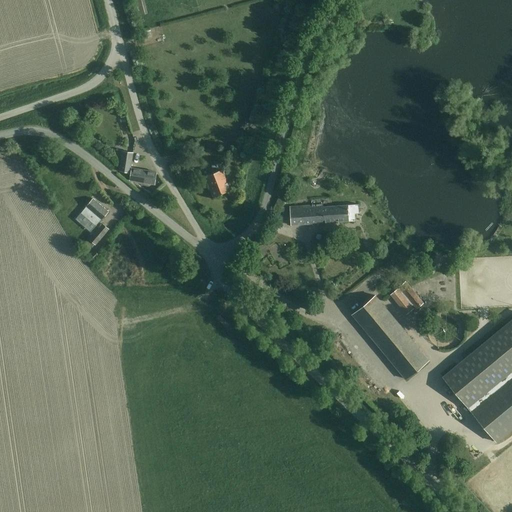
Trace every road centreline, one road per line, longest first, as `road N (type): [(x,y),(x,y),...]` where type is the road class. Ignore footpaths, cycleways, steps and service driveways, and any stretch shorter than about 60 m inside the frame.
road 1 (unclassified): [(459,511),(240,304),(214,253)]
road 2 (unclassified): [(214,253),(258,223),(300,70),(343,0)]
road 3 (unclassified): [(214,253),(70,145),(30,131),(0,136)]
road 4 (unclassified): [(214,253),(153,154),(120,49)]
road 5 (unclassified): [(0,118),(85,88),(120,49)]
